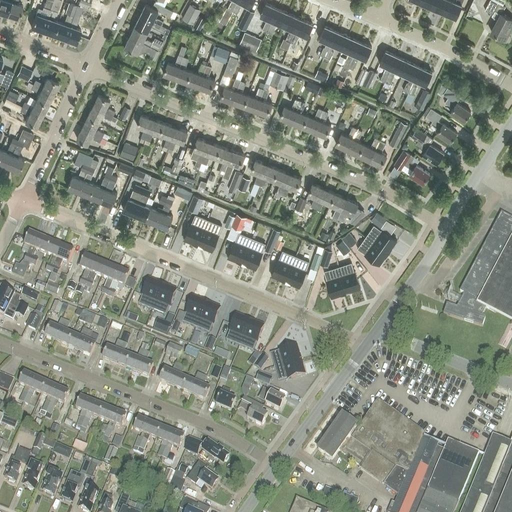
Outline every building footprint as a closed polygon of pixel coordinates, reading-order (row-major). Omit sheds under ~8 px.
[(6,0),(7,0),(4,0),(0,0),(0,13),(6,16),(11,0),(6,0)] [(11,0),(6,16),(18,19),(22,6),(17,4),(17,0),(11,0)] [(45,0),(43,8),(46,8),(44,14),(45,14),(44,17),(36,14),(31,28),(42,32),(53,0),(45,0)] [(61,1),(59,0),(53,0),(42,32),(53,36),(58,22),(50,19),(51,17),(52,17),(53,15),(56,16),(61,1)] [(88,8),(90,2),(90,0),(79,0),(78,5),(88,9),(88,8)] [(232,11),(238,1),(238,0),(234,0),(233,2),(232,1),(227,9),(232,11)] [(241,3),(242,4),(249,8),(253,0),(238,0),(238,1),(232,11),(237,14),(241,6),(239,6),(241,3)] [(434,0),(431,8),(444,13),(449,0),(434,0)] [(462,5),(455,2),(455,0),(449,0),(444,13),(456,19),(462,5)] [(173,12),(164,7),(155,2),(152,8),(145,4),(140,15),(161,25),(163,21),(155,17),(158,11),(171,17),(173,12)] [(53,36),(64,40),(76,6),(69,3),(66,13),(67,14),(65,22),(67,22),(66,25),(58,22),(53,36)] [(262,30),(267,32),(272,22),(278,8),(266,3),(260,16),(269,20),(267,23),(266,22),(262,30)] [(511,27),(511,19),(501,14),(505,7),(499,3),(492,16),(498,20),(491,32),(505,40),(511,27)] [(190,4),(182,19),(193,24),(201,10),(190,4)] [(74,25),(76,19),(72,18),(73,16),(76,6),(64,40),(76,44),(81,30),(72,27),(73,25),(74,25)] [(283,27),(289,13),(278,8),(272,22),(267,32),(272,34),(276,26),(274,26),(275,23),(283,27)] [(254,13),(247,9),(238,27),(245,31),(254,13)] [(301,19),(289,13),(283,27),(292,30),(291,33),(289,32),(285,40),(290,42),(295,32),(301,19)] [(163,34),(161,39),(165,41),(170,30),(166,28),(161,25),(140,15),(135,26),(148,32),(150,27),(163,34)] [(199,16),(193,26),(200,30),(206,19),(199,16)] [(290,42),(291,43),(295,44),(299,37),(297,36),(298,33),(307,37),(313,24),(301,19),(295,32),(290,42)] [(144,39),(148,32),(135,26),(129,36),(150,47),(152,43),(144,39)] [(320,55),(325,58),(331,45),(337,31),(325,26),(319,39),(327,43),(324,48),(323,48),(320,55)] [(333,46),(335,47),(342,50),(348,36),(337,31),(331,45),(325,58),(330,60),(333,52),(331,51),(333,46)] [(239,44),(256,51),(261,40),(245,33),(244,32),(239,44)] [(159,51),(158,51),(150,47),(129,36),(124,47),(130,50),(131,51),(132,55),(145,51),(152,54),(149,59),(154,61),(159,51)] [(360,42),(348,36),(342,50),(349,53),(343,66),(348,68),(354,55),(360,42)] [(163,42),(154,38),(150,47),(159,51),(163,42)] [(366,60),(372,47),(360,42),(354,55),(348,68),(353,70),(359,57),(366,60)] [(215,57),(226,61),(230,52),(218,47),(215,57)] [(380,80),(385,82),(396,56),(385,51),(379,64),(386,67),(380,80)] [(163,74),(175,79),(183,57),(178,55),(176,62),(178,63),(177,66),(168,62),(163,74)] [(238,59),(230,56),(223,75),(231,78),(238,59)] [(399,73),(405,60),(396,56),(385,82),(390,84),(396,72),(399,73)] [(191,71),(183,68),(184,65),(185,66),(188,59),(183,57),(175,79),(187,83),(191,71)] [(403,91),(407,93),(411,85),(413,80),(419,66),(405,60),(399,73),(410,78),(407,83),(403,91)] [(200,74),(191,71),(187,83),(198,87),(206,66),(202,64),(199,71),(201,71),(200,74)] [(32,71),(21,66),(17,76),(28,81),(32,71)] [(211,67),(206,66),(198,87),(210,92),(215,80),(206,76),(207,74),(209,74),(211,67)] [(426,86),(432,72),(419,66),(413,80),(426,86)] [(272,68),(263,89),(264,89),(267,91),(269,84),(283,89),(288,76),(275,71),(275,69),(272,68)] [(368,71),(362,69),(355,83),(361,86),(364,81),(368,71)] [(0,84),(7,88),(13,73),(6,70),(0,84)] [(315,77),(320,79),(323,72),(318,70),(315,77)] [(369,87),(375,73),(370,71),(364,84),(369,87)] [(296,77),(289,75),(283,91),(290,93),(296,77)] [(43,86),(41,85),(41,83),(35,80),(33,85),(53,95),(58,83),(47,78),(43,86)] [(232,103),(240,81),(235,79),(233,86),(235,87),(234,89),(225,86),(220,98),(232,103)] [(338,79),(335,85),(341,87),(343,82),(338,79)] [(245,83),(240,81),(232,103),(244,107),(248,95),(240,92),(241,89),(242,90),(245,83)] [(308,81),(305,89),(311,91),(314,84),(308,81)] [(40,91),(36,100),(47,105),(53,95),(33,85),(31,89),(37,92),(38,90),(40,91)] [(411,85),(407,93),(413,95),(416,87),(414,86),(411,85)] [(441,96),(446,88),(441,85),(437,93),(441,96)] [(264,89),(263,89),(259,88),(256,95),(258,95),(257,98),(248,95),(244,107),(256,111),(264,89)] [(461,96),(447,88),(443,95),(448,98),(444,103),(453,108),(450,113),(464,122),(471,112),(457,103),(461,96)] [(267,91),(264,89),(256,111),(268,115),(272,103),(263,100),(264,97),(266,98),(268,91),(267,91)] [(6,98),(15,102),(19,95),(9,90),(6,98)] [(415,106),(423,110),(431,93),(423,90),(415,106)] [(385,102),(387,96),(380,93),(378,99),(385,102)] [(99,95),(93,106),(113,115),(115,112),(109,108),(108,110),(106,109),(110,101),(99,95)] [(331,95),(329,101),(340,105),(342,100),(331,95)] [(22,107),(6,99),(3,105),(19,113),(20,111),(22,107)] [(280,118),(291,122),(300,101),(295,99),(293,106),(294,107),(293,109),(285,106),(280,118)] [(32,108),(30,107),(30,105),(24,102),(22,106),(43,115),(47,105),(36,100),(32,108)] [(308,115),(299,112),(300,109),(302,110),(305,103),(300,101),(291,122),(303,127),(308,115)] [(344,117),(351,121),(357,109),(350,105),(344,117)] [(36,127),(43,115),(22,106),(22,107),(20,111),(26,114),(27,112),(29,113),(25,122),(36,127)] [(103,114),(105,115),(104,117),(111,120),(113,115),(93,106),(87,118),(99,123),(103,114)] [(125,120),(130,110),(125,107),(119,118),(125,120)] [(369,108),(367,114),(374,117),(376,111),(369,108)] [(316,119),(308,115),(303,127),(314,132),(323,110),(318,109),(316,115),(317,116),(316,119)] [(441,116),(431,109),(425,117),(432,121),(431,124),(439,129),(436,133),(450,143),(457,133),(443,124),(442,124),(438,121),(441,116)] [(328,112),(323,110),(314,132),(326,137),(331,125),(322,121),(323,118),(325,119),(328,112)] [(141,138),(145,139),(153,119),(141,114),(137,126),(146,130),(145,132),(143,131),(141,138)] [(87,118),(82,128),(102,138),(104,133),(98,130),(97,132),(95,131),(99,123),(87,118)] [(150,141),(152,135),(150,134),(151,132),(160,135),(164,123),(153,119),(145,139),(150,141)] [(400,122),(397,129),(389,145),(396,148),(404,132),(407,125),(400,122)] [(176,127),(164,123),(160,135),(169,138),(168,140),(166,140),(164,146),(168,148),(176,127)] [(187,131),(176,127),(168,148),(173,149),(175,143),(173,142),(174,140),(183,143),(187,131)] [(336,144),(347,150),(357,129),(353,127),(349,134),(351,134),(350,137),(341,133),(336,144)] [(94,137),(93,139),(100,142),(102,138),(82,128),(77,139),(88,144),(92,136),(94,137)] [(347,150),(358,156),(364,144),(356,140),(357,137),(359,138),(362,132),(357,129),(347,150)] [(417,146),(425,151),(423,155),(436,164),(443,153),(430,144),(430,145),(423,140),(426,135),(417,129),(411,137),(418,142),(416,145),(417,146)] [(6,152),(0,150),(0,151),(0,164),(7,167),(22,130),(18,141),(12,138),(9,145),(6,152)] [(18,157),(21,150),(23,145),(28,147),(33,134),(22,130),(7,167),(18,172),(23,159),(18,157)] [(201,155),(200,155),(197,161),(196,160),(193,168),(199,170),(202,163),(209,142),(198,138),(193,150),(202,153),(201,155)] [(369,161),(380,140),(375,138),(372,145),(373,145),(372,148),(364,144),(358,156),(369,161)] [(380,140),(369,161),(381,167),(386,155),(381,152),(385,143),(380,140)] [(208,155),(216,158),(221,146),(209,142),(202,163),(206,164),(209,158),(207,157),(208,155)] [(133,161),(138,148),(125,143),(120,156),(133,161)] [(221,146),(216,158),(225,161),(224,164),(222,163),(220,169),(224,171),(232,151),(221,146)] [(416,165),(411,161),(414,157),(404,150),(394,165),(401,169),(401,170),(423,184),(430,174),(416,165)] [(232,174),(230,173),(234,165),(239,167),(244,155),(232,151),(224,171),(222,178),(229,180),(232,174)] [(78,192),(93,157),(79,152),(77,158),(85,161),(81,170),(78,178),(72,175),(67,188),(78,192)] [(78,192),(90,197),(95,184),(89,182),(92,175),(93,175),(98,162),(92,159),(93,157),(78,192)] [(254,183),(259,185),(267,164),(256,160),(251,171),(260,175),(259,177),(257,176),(254,183)] [(178,171),(181,165),(175,162),(172,168),(165,166),(162,173),(175,179),(178,171)] [(120,163),(117,169),(123,172),(126,165),(120,163)] [(278,169),(267,164),(259,185),(263,186),(266,180),(264,179),(265,177),(273,181),(278,169)] [(145,173),(136,169),(132,177),(142,181),(145,173)] [(281,194),(290,173),(278,169),(273,181),(282,184),(281,186),(280,186),(277,192),(281,194)] [(243,174),(236,171),(228,190),(236,193),(243,174)] [(101,202),(112,175),(106,173),(103,179),(104,180),(101,187),(95,184),(90,197),(101,202)] [(183,173),(180,181),(194,186),(197,179),(183,173)] [(301,178),(290,173),(281,194),(286,196),(288,189),(287,189),(288,186),(296,190),(301,178)] [(118,177),(112,175),(101,202),(112,206),(117,194),(111,191),(113,186),(114,186),(118,177)] [(151,175),(148,183),(155,186),(158,178),(151,175)] [(245,192),(250,180),(242,177),(238,190),(245,192)] [(254,183),(250,194),(254,196),(259,185),(254,183)] [(315,208),(324,188),(313,183),(308,195),(316,199),(315,201),(314,200),(311,206),(315,208)] [(128,198),(123,211),(134,215),(145,189),(136,185),(130,199),(128,198)] [(177,187),(174,194),(184,198),(188,200),(191,193),(185,190),(177,187)] [(321,201),(330,205),(335,193),(324,188),(315,208),(319,210),(322,204),(320,203),(321,201)] [(134,215),(145,220),(150,207),(145,205),(148,198),(151,191),(145,189),(134,215)] [(346,198),(335,193),(330,205),(338,209),(337,211),(336,210),(333,216),(337,218),(346,198)] [(174,198),(168,195),(167,197),(164,205),(162,208),(161,212),(156,225),(168,229),(173,217),(166,214),(170,207),(174,198)] [(162,195),(159,202),(164,205),(167,197),(162,195)] [(194,195),(188,210),(198,214),(204,199),(194,195)] [(301,215),(307,200),(300,197),(294,212),(301,215)] [(358,204),(346,198),(337,218),(343,221),(345,216),(349,218),(355,223),(364,214),(364,213),(362,214),(356,208),(358,204)] [(161,212),(150,207),(145,220),(156,225),(161,212)] [(387,219),(377,212),(371,221),(380,228),(381,227),(386,220),(387,219)] [(233,221),(231,227),(240,231),(245,221),(251,223),(252,220),(236,214),(235,217),(233,221)] [(511,218),(502,214),(460,292),(464,294),(462,298),(447,290),(444,296),(459,304),(457,308),(446,304),(443,314),(482,327),(485,318),(482,316),(486,308),(495,313),(496,312),(511,320),(511,218)] [(184,240),(198,246),(208,220),(195,215),(192,223),(191,223),(184,240)] [(222,226),(208,220),(198,246),(212,252),(219,234),(218,234),(222,226)] [(266,237),(271,226),(260,222),(256,233),(266,237)] [(373,225),(365,237),(388,253),(397,241),(381,230),(373,225)] [(272,230),(264,250),(271,253),(275,244),(277,239),(279,233),(272,230)] [(322,232),(320,238),(326,240),(328,234),(322,232)] [(349,232),(342,238),(349,247),(356,242),(349,232)] [(29,233),(24,245),(30,248),(27,255),(26,255),(24,261),(29,264),(32,257),(35,250),(41,237),(29,233)] [(235,241),(227,258),(241,264),(252,238),(239,233),(235,241)] [(52,242),(41,237),(35,250),(46,254),(52,242)] [(365,237),(357,249),(364,254),(380,265),(388,253),(365,237)] [(252,238),(241,264),(255,270),(262,252),(265,244),(252,238)] [(342,240),(336,245),(339,250),(346,245),(342,240)] [(63,246),(52,242),(46,254),(52,257),(49,264),(48,264),(46,271),(52,273),(63,246)] [(74,251),(63,246),(52,273),(48,281),(54,283),(60,269),(63,261),(69,264),(74,251)] [(325,249),(320,264),(327,267),(332,252),(325,249)] [(271,276),(285,282),(296,256),(282,251),(279,259),(278,259),(271,276)] [(316,253),(311,268),(316,270),(321,255),(316,253)] [(96,260),(85,256),(80,268),(86,271),(82,278),(79,285),(85,287),(96,260)] [(309,262),(296,256),(285,282),(299,288),(306,270),(309,262)] [(38,260),(32,257),(29,264),(35,266),(38,260)] [(107,265),(96,260),(85,287),(91,289),(94,283),(93,283),(96,275),(102,278),(107,265)] [(351,263),(337,267),(346,294),(360,289),(354,271),(351,263)] [(12,274),(23,279),(27,269),(16,265),(12,274)] [(119,270),(107,265),(102,278),(108,280),(105,287),(104,287),(101,294),(102,294),(108,296),(119,270)] [(337,267),(324,271),(326,280),(332,298),(346,294),(337,267)] [(119,270),(108,296),(113,299),(116,292),(115,292),(118,284),(124,287),(130,274),(119,270)] [(149,279),(142,296),(139,305),(152,310),(163,284),(149,279)] [(46,286),(38,282),(35,290),(43,293),(46,286)] [(45,290),(57,295),(60,288),(48,283),(45,290)] [(163,284),(152,310),(165,316),(169,307),(169,308),(177,290),(163,284)] [(20,297),(15,295),(1,288),(0,290),(0,300),(18,309),(20,305),(17,303),(20,297)] [(23,295),(37,302),(41,295),(26,288),(23,295)] [(96,310),(101,312),(108,296),(102,294),(96,310)] [(186,314),(183,323),(196,328),(206,302),(193,297),(185,314),(186,314)] [(20,305),(18,309),(0,300),(0,314),(4,316),(6,317),(13,315),(14,313),(15,314),(23,318),(28,308),(20,304),(20,305)] [(50,313),(58,316),(62,305),(55,302),(50,313)] [(206,302),(196,328),(209,334),(213,325),(220,308),(206,302)] [(44,316),(34,311),(27,327),(36,331),(44,316)] [(230,332),(226,340),(240,346),(250,320),(236,314),(229,332),(230,332)] [(104,330),(108,321),(100,318),(96,327),(104,330)] [(45,337),(56,341),(65,321),(61,320),(58,326),(60,327),(59,329),(50,325),(45,337)] [(158,320),(154,329),(167,334),(171,325),(158,320)] [(250,320),(240,346),(253,351),(256,343),(257,343),(264,326),(250,320)] [(70,323),(65,321),(56,341),(68,347),(73,335),(64,331),(65,329),(67,330),(70,323)] [(175,323),(171,332),(176,334),(180,325),(175,323)] [(497,344),(506,349),(511,336),(511,326),(508,324),(497,344)] [(68,347),(79,351),(87,331),(83,329),(81,336),(82,336),(82,339),(73,335),(68,347)] [(92,333),(87,331),(79,351),(90,356),(95,345),(86,341),(87,339),(89,339),(92,333)] [(124,333),(121,341),(127,343),(130,335),(124,333)] [(216,340),(209,338),(204,349),(211,352),(216,340)] [(103,359),(115,364),(122,343),(118,341),(115,348),(117,348),(116,351),(107,347),(103,359)] [(156,341),(154,346),(164,350),(166,345),(156,341)] [(115,364),(124,367),(130,356),(121,353),(122,350),(124,351),(127,345),(122,343),(115,364)] [(143,344),(140,350),(138,357),(140,357),(139,360),(130,356),(124,367),(137,372),(145,352),(146,352),(149,346),(143,344)] [(183,349),(170,344),(165,355),(178,361),(183,349)] [(184,354),(196,359),(199,352),(187,346),(184,354)] [(274,368),(301,360),(297,346),(279,351),(279,352),(270,354),(274,368)] [(149,354),(146,352),(145,352),(137,372),(149,377),(153,365),(144,361),(145,359),(147,360),(149,354)] [(262,355),(254,366),(260,370),(268,359),(262,355)] [(278,382),(287,379),(287,380),(305,375),(301,360),(274,368),(278,382)] [(165,370),(160,381),(171,386),(180,366),(179,366),(175,364),(173,370),(175,371),(174,373),(165,370)] [(180,366),(171,386),(182,391),(187,379),(179,376),(180,373),(181,374),(184,368),(180,366)] [(231,370),(224,368),(220,379),(226,382),(231,370)] [(0,387),(9,392),(14,380),(0,373),(0,387)] [(30,389),(35,378),(24,373),(19,384),(30,389)] [(259,373),(256,380),(258,381),(269,386),(272,378),(259,373)] [(187,379),(182,391),(193,396),(202,376),(198,374),(195,380),(197,381),(196,383),(187,379)] [(202,376),(193,396),(205,401),(210,389),(201,385),(202,383),(204,384),(206,378),(202,376)] [(247,377),(244,383),(245,383),(251,385),(253,380),(247,377)] [(30,389),(28,394),(23,403),(28,405),(35,391),(41,394),(47,383),(35,378),(30,389)] [(41,411),(45,413),(52,399),(51,399),(56,387),(47,383),(41,394),(47,397),(41,411)] [(45,413),(44,417),(49,420),(51,416),(50,415),(57,401),(64,404),(69,393),(56,387),(51,399),(52,399),(45,413)] [(227,397),(230,391),(223,389),(221,394),(216,406),(231,412),(236,400),(227,397)] [(280,411),(286,400),(271,392),(271,393),(263,389),(258,399),(266,403),(265,404),(280,411)] [(23,403),(28,394),(23,392),(19,401),(23,403)] [(77,426),(81,428),(87,413),(86,413),(92,401),(80,397),(75,409),(82,412),(77,426)] [(250,400),(244,397),(242,402),(249,406),(245,412),(250,414),(247,419),(262,427),(267,416),(261,412),(264,407),(250,400)] [(86,413),(87,413),(81,428),(86,430),(92,415),(100,419),(105,407),(92,401),(86,413)] [(356,433),(342,454),(361,468),(360,469),(383,485),(399,496),(395,504),(392,503),(388,511),(454,511),(459,503),(479,454),(448,441),(444,450),(437,447),(438,444),(425,438),(427,436),(425,434),(378,401),(356,433)] [(110,423),(115,411),(105,407),(100,419),(110,423)] [(122,427),(126,415),(115,411),(110,423),(108,427),(113,429),(115,425),(122,427)] [(338,452),(342,454),(356,433),(353,431),(357,426),(343,416),(318,451),(332,461),(338,452)] [(3,417),(0,424),(7,427),(10,419),(3,417)] [(138,437),(133,451),(138,452),(138,453),(150,423),(138,418),(133,430),(142,433),(140,438),(138,437)] [(150,423),(138,453),(143,454),(150,437),(156,439),(161,427),(150,423)] [(56,437),(60,428),(54,425),(50,434),(56,437)] [(99,435),(104,437),(108,427),(103,426),(99,435)] [(104,437),(109,439),(113,429),(108,427),(104,437)] [(161,427),(156,439),(168,444),(173,432),(161,427)] [(166,448),(162,458),(167,460),(170,451),(173,446),(180,448),(184,437),(173,432),(168,444),(166,448)] [(34,449),(41,451),(46,438),(39,435),(34,449)] [(511,511),(511,439),(511,443),(493,436),(461,511),(511,511)] [(78,439),(75,447),(87,452),(91,444),(78,439)] [(202,444),(190,439),(185,451),(197,455),(202,444)] [(223,451),(216,446),(216,447),(208,441),(202,449),(212,456),(215,458),(216,458),(224,463),(229,456),(223,452),(223,451)] [(64,448),(55,444),(51,452),(60,456),(64,448)] [(161,446),(157,456),(162,458),(166,448),(161,446)] [(113,464),(118,450),(110,447),(105,461),(113,464)] [(18,475),(21,468),(17,467),(19,462),(26,465),(31,453),(19,448),(15,458),(12,457),(7,470),(8,470),(5,478),(9,480),(9,481),(14,483),(14,482),(15,482),(18,475)] [(80,474),(87,476),(91,464),(85,461),(80,474)] [(122,469),(129,472),(132,465),(126,462),(122,469)] [(28,487),(27,488),(32,490),(33,489),(34,490),(37,483),(44,466),(35,463),(35,464),(31,463),(26,477),(26,478),(23,486),(28,487)] [(196,485),(198,481),(212,490),(219,480),(205,471),(207,469),(199,463),(188,479),(196,485)] [(92,479),(98,466),(91,464),(87,476),(92,479)] [(139,477),(143,470),(133,465),(129,473),(139,477)] [(181,465),(179,472),(186,475),(189,468),(181,465)] [(112,468),(110,475),(118,479),(121,472),(112,468)] [(50,470),(50,471),(45,483),(46,483),(42,491),(47,493),(46,494),(52,496),(52,495),(53,495),(56,488),(59,482),(59,481),(61,475),(60,474),(61,473),(56,471),(56,473),(50,470)] [(169,486),(174,473),(167,470),(162,482),(169,486)] [(64,491),(61,499),(65,500),(65,501),(70,503),(71,502),(72,503),(75,496),(77,489),(79,490),(84,477),(76,474),(73,481),(71,487),(66,485),(63,490),(64,491)] [(168,490),(180,495),(185,482),(173,477),(168,490)] [(79,508),(83,510),(83,511),(85,511),(88,511),(90,511),(99,491),(94,489),(95,489),(91,487),(91,488),(87,486),(81,500),(82,500),(79,508)] [(100,508),(98,511),(110,511),(113,506),(109,504),(112,497),(105,494),(99,508),(100,508)] [(133,511),(136,505),(128,502),(129,498),(122,495),(117,508),(124,511),(123,511),(133,511)] [(185,507),(188,508),(186,511),(208,511),(210,509),(198,504),(198,506),(184,499),(179,509),(184,511),(185,507)] [(329,511),(296,499),(290,511),(329,511)]
